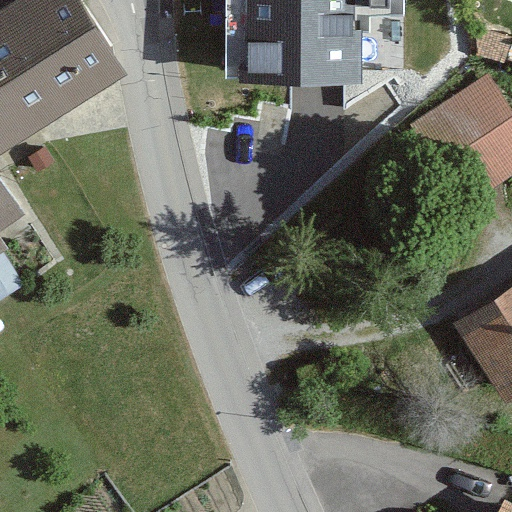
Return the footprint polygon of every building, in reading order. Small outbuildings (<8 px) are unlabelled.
[(0,147),(113,72),(64,0),(6,0),(0,4),(0,229),(15,219),(0,196),(0,147)] [(357,0),(249,0),(250,63),(358,62),(357,0)] [(511,158),(511,123),(483,74),(398,123),(443,199),(511,158)] [(511,280),(446,324),(498,402),(511,393),(511,280)] [(511,511),(511,506),(495,498),(486,511),(511,511)]
